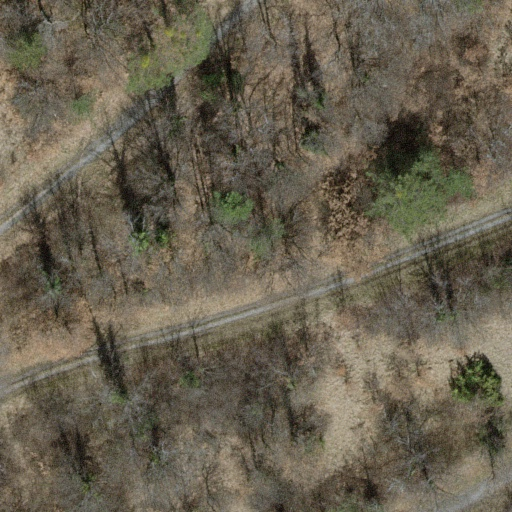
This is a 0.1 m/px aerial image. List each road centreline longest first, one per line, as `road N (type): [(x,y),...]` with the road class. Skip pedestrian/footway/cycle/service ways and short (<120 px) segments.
road 1 (track): [(511,218),(168,347),(0,390)]
road 2 (track): [(0,217),(263,0)]
